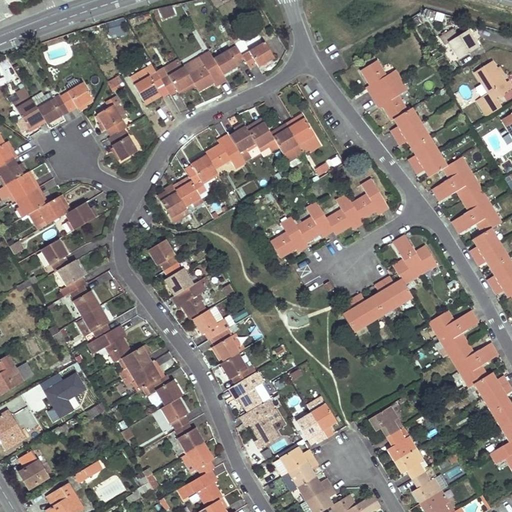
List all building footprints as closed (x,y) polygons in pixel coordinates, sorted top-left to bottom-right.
[(468,30),(459,36),(455,29),(441,38),(445,45),(450,41),(460,58),(479,47),(468,30)] [(251,41),(239,48),(242,55),(255,48),(251,41)] [(255,48),(242,55),(245,59),(250,68),(257,64),(259,67),(274,58),(265,42),(255,48)] [(237,45),(214,59),(223,75),(239,66),(238,63),(245,59),(242,55),(239,48),(237,45)] [(201,58),(185,67),(189,75),(193,82),(196,86),(199,91),(214,83),(218,80),(220,84),(226,81),(223,75),(214,59),(210,52),(201,57),(201,58)] [(178,60),(157,72),(162,80),(183,68),(178,60)] [(494,60),(476,71),(489,94),(492,92),(496,99),(511,88),(511,84),(510,81),(507,83),(502,74),(498,67),(494,60)] [(378,61),(361,71),(370,85),(372,89),(368,91),(372,98),(401,80),(395,70),(387,75),(378,61)] [(183,68),(162,80),(165,85),(171,95),(178,91),(193,82),(189,75),(185,67),(183,68)] [(157,72),(134,85),(143,101),(159,92),(157,89),(165,85),(162,80),(157,72)] [(117,77),(108,83),(111,87),(119,82),(117,77)] [(81,84),(79,80),(77,80),(67,85),(66,87),(69,92),(81,84)] [(401,80),(372,98),(377,105),(380,102),(383,106),(392,121),(394,120),(397,118),(409,111),(400,95),(407,90),(401,80)] [(193,82),(178,91),(181,95),(196,86),(193,82)] [(93,99),(84,83),(81,84),(69,92),(61,96),(69,109),(75,105),(77,108),(78,108),(85,103),(93,99)] [(60,95),(38,108),(41,113),(45,119),(47,124),(63,116),(62,113),(69,109),(61,96),(60,95)] [(24,101),(14,106),(30,132),(40,126),(38,123),(34,117),(41,113),(38,108),(32,98),(26,102),(24,101)] [(119,102),(114,105),(123,120),(128,117),(119,102)] [(114,105),(97,115),(102,122),(106,130),(108,129),(112,136),(111,136),(115,144),(112,146),(122,161),(138,152),(124,129),(127,127),(123,120),(114,105)] [(409,111),(397,118),(401,125),(398,126),(391,131),(396,138),(422,122),(413,109),(409,111)] [(41,113),(34,117),(38,123),(45,119),(41,113)] [(511,113),(503,118),(511,133),(511,113)] [(321,145),(303,114),(294,120),(296,123),(298,128),(292,132),(299,145),(304,153),(310,149),(311,151),(321,145)] [(262,119),(256,122),(260,130),(267,126),(262,119)] [(102,122),(97,125),(102,133),(106,130),(102,122)] [(256,122),(247,128),(258,146),(260,152),(270,146),(268,143),(275,139),(270,132),(267,126),(260,130),(256,122)] [(422,122),(396,138),(400,145),(407,141),(410,139),(414,147),(430,137),(422,122)] [(243,123),(233,129),(235,132),(238,136),(232,140),(240,153),(246,149),(248,152),(258,146),(247,128),(243,123)] [(286,123),(280,127),(285,136),(292,132),(289,127),(286,123)] [(296,123),(289,127),(292,132),(298,128),(296,123)] [(280,127),(270,132),(275,139),(289,163),(298,157),(293,148),(299,145),(292,132),(285,136),(280,127)] [(235,132),(229,135),(232,140),(238,136),(235,132)] [(0,133),(0,167),(6,164),(2,158),(6,155),(11,153),(0,133)] [(219,144),(205,152),(207,154),(215,169),(231,160),(236,169),(246,163),(245,161),(240,153),(232,140),(229,135),(229,134),(221,138),(223,141),(219,144)] [(430,137),(414,147),(418,153),(416,155),(409,159),(413,167),(439,152),(430,137)] [(304,153),(299,145),(293,148),(298,157),(304,153)] [(246,149),(240,153),(245,161),(251,157),(248,152),(246,149)] [(439,152),(413,167),(418,174),(425,170),(427,168),(431,176),(443,168),(448,166),(439,152)] [(192,167),(185,171),(189,177),(195,186),(218,172),(215,169),(207,154),(190,164),(192,167)] [(289,163),(293,169),(302,164),(298,157),(289,163)] [(448,166),(443,168),(449,179),(433,189),(436,195),(473,173),(463,157),(448,166)] [(6,164),(0,167),(0,172),(1,175),(0,175),(0,179),(4,186),(24,175),(19,166),(14,169),(9,171),(6,164)] [(316,169),(319,175),(329,169),(326,164),(316,169)] [(218,172),(195,186),(199,193),(205,190),(202,184),(219,175),(218,172)] [(28,173),(24,175),(4,186),(9,196),(13,194),(16,201),(28,194),(24,187),(29,185),(33,182),(28,173)] [(473,173),(436,195),(440,201),(457,192),(463,201),(482,189),(473,173)] [(189,177),(180,183),(182,186),(185,192),(179,195),(186,208),(189,206),(192,204),(194,206),(203,201),(199,193),(195,186),(189,177)] [(367,194),(352,203),(363,220),(377,211),(381,208),(383,212),(389,208),(372,179),(361,185),(367,194)] [(29,185),(24,187),(28,194),(33,191),(29,185)] [(322,195),(324,188),(316,185),(313,192),(322,195)] [(182,186),(175,190),(179,195),(185,192),(182,186)] [(482,189),(463,201),(469,211),(452,221),(456,227),(492,205),(482,189)] [(175,190),(166,195),(169,200),(179,195),(175,190)] [(33,191),(28,194),(32,200),(36,197),(33,191)] [(164,192),(158,196),(174,224),(190,214),(186,208),(179,195),(169,200),(166,195),(164,192)] [(28,194),(16,201),(20,206),(16,209),(22,218),(39,208),(46,204),(41,195),(36,197),(32,200),(28,194)] [(342,210),(327,218),(334,231),(337,235),(351,226),(355,224),(357,228),(364,223),(363,220),(352,203),(347,194),(336,200),(342,210)] [(46,204),(39,208),(43,216),(35,221),(39,229),(60,217),(56,210),(60,208),(64,205),(59,196),(46,204)] [(312,217),(297,226),(307,243),(322,234),(326,231),(328,235),(334,231),(327,218),(317,202),(307,208),(312,217)] [(84,203),(78,207),(82,214),(88,211),(84,203)] [(492,205),(456,227),(460,233),(477,223),(483,234),(492,228),(502,222),(492,205)] [(82,214),(78,207),(65,214),(69,221),(66,223),(72,231),(96,217),(91,209),(88,211),(82,214)] [(60,208),(56,210),(60,217),(64,214),(60,208)] [(286,233),(271,241),(282,258),(295,250),(299,248),(302,251),(309,247),(307,243),(297,226),(291,217),(280,224),(286,233)] [(483,234),(475,238),(479,245),(477,246),(470,251),(474,258),(500,243),(492,228),(483,234)] [(406,234),(399,238),(422,275),(437,265),(426,245),(416,251),(406,234)] [(7,240),(11,245),(15,243),(12,237),(7,240)] [(59,238),(41,249),(50,265),(52,264),(56,271),(58,270),(70,263),(66,256),(68,255),(59,238)] [(399,238),(393,242),(402,259),(393,265),(401,278),(403,281),(405,285),(422,275),(399,238)] [(15,243),(11,245),(16,254),(25,248),(20,240),(15,243)] [(166,240),(148,250),(158,266),(161,264),(165,270),(179,262),(166,240)] [(500,243),(474,258),(479,265),(486,262),(489,260),(493,267),(509,257),(500,243)] [(511,262),(509,257),(493,267),(497,274),(495,276),(488,280),(492,287),(511,275),(511,262)] [(70,263),(58,270),(67,285),(68,285),(73,292),(86,285),(87,284),(82,277),(85,275),(76,260),(70,263)] [(179,262),(165,270),(169,278),(166,280),(175,295),(192,285),(179,262)] [(390,275),(383,280),(399,306),(413,297),(405,285),(403,281),(396,285),(394,283),(390,275)] [(511,275),(492,287),(497,295),(504,291),(506,289),(510,296),(511,295),(511,294),(511,275)] [(175,295),(171,297),(175,304),(179,302),(181,306),(190,321),(193,319),(207,311),(198,295),(207,290),(205,286),(209,284),(205,277),(192,285),(175,295)] [(30,279),(18,286),(21,290),(33,283),(30,279)] [(383,280),(375,284),(379,292),(381,295),(374,299),(384,315),(399,306),(383,280)] [(329,282),(323,286),(327,293),(333,289),(329,282)] [(71,293),(75,300),(74,301),(83,317),(101,306),(92,291),(89,292),(86,285),(73,292),(71,293)] [(230,285),(224,288),(229,297),(235,293),(232,287),(230,285)] [(361,293),(354,297),(369,324),(384,315),(374,299),(367,303),(366,300),(361,293)] [(354,297),(346,302),(350,309),(352,312),(345,316),(354,332),(369,324),(354,297)] [(101,306),(83,317),(92,332),(93,331),(97,338),(111,330),(108,323),(110,322),(101,306)] [(207,311),(193,319),(202,335),(204,334),(208,340),(210,339),(213,337),(226,330),(229,328),(225,319),(217,323),(208,310),(207,311)] [(234,322),(248,318),(246,310),(232,314),(234,322)] [(449,310),(430,322),(439,338),(475,316),(472,310),(454,320),(449,310)] [(475,316),(439,338),(449,354),(468,342),(463,333),(479,323),(475,316)] [(97,338),(88,344),(93,354),(107,346),(115,362),(119,359),(133,352),(124,337),(122,332),(125,331),(121,324),(111,330),(97,338)] [(58,325),(51,329),(58,341),(65,338),(60,330),(58,325)] [(226,330),(213,337),(218,344),(214,346),(224,361),(238,352),(230,337),(226,330)] [(236,334),(230,337),(238,352),(244,349),(236,334)] [(439,338),(434,342),(444,357),(449,354),(439,338)] [(468,342),(449,354),(459,371),(495,349),(491,343),(474,353),(468,342)] [(133,352),(119,359),(125,369),(120,372),(124,379),(145,366),(142,359),(147,356),(151,354),(146,344),(133,352)] [(495,349),(459,371),(469,387),(474,384),(488,375),(482,366),(499,355),(495,349)] [(224,361),(221,363),(230,379),(233,377),(237,384),(249,377),(245,370),(248,369),(238,352),(224,361)] [(8,356),(0,360),(0,394),(34,374),(27,362),(16,368),(8,356)] [(147,356),(142,359),(145,366),(151,363),(147,356)] [(151,363),(145,366),(149,373),(155,370),(151,363)] [(145,366),(124,379),(127,385),(133,383),(138,392),(153,383),(164,377),(159,368),(155,370),(149,373),(145,366)] [(248,369),(245,370),(249,377),(256,372),(253,366),(248,369)] [(299,369),(289,373),(292,381),(302,377),(299,369)] [(237,384),(230,388),(233,394),(237,392),(239,397),(248,411),(264,401),(256,387),(264,381),(258,371),(256,372),(249,377),(237,384)] [(164,377),(153,383),(157,389),(156,390),(165,406),(179,397),(183,395),(174,380),(171,381),(167,375),(164,377)] [(488,375),(474,384),(483,399),(508,383),(503,375),(496,380),(494,381),(489,375),(488,375)] [(48,379),(22,394),(33,412),(47,404),(46,403),(58,396),(48,379)] [(511,389),(508,383),(483,399),(492,413),(507,404),(503,397),(506,395),(511,391),(511,389)] [(165,406),(162,408),(170,423),(172,422),(176,429),(189,422),(186,415),(188,413),(179,397),(165,406)] [(405,398),(399,401),(402,406),(408,403),(405,398)] [(248,411),(240,416),(243,422),(247,420),(250,425),(258,439),(254,442),(259,449),(274,440),(269,433),(275,429),(266,414),(274,409),(269,399),(264,401),(248,411)] [(102,401),(86,410),(91,418),(106,409),(102,401)] [(397,402),(391,406),(399,418),(399,419),(403,417),(402,410),(397,402)] [(326,403),(311,412),(327,437),(334,433),(330,426),(337,422),(326,403)] [(507,404),(492,413),(500,427),(511,420),(511,409),(511,410),(507,404)] [(391,406),(369,419),(376,431),(382,428),(387,437),(400,429),(395,419),(399,418),(391,406)] [(9,411),(0,416),(0,442),(3,441),(7,448),(25,437),(9,411)] [(310,444),(318,439),(319,442),(327,437),(311,412),(301,418),(297,420),(306,436),(310,444)] [(399,418),(395,419),(400,429),(404,426),(399,419),(399,418)] [(511,420),(500,427),(509,442),(511,440),(511,420)] [(66,422),(49,432),(53,440),(64,434),(62,432),(70,428),(66,422)] [(189,422),(176,429),(176,430),(179,437),(178,438),(187,453),(205,443),(196,427),(194,429),(189,422)] [(404,426),(400,429),(405,438),(409,435),(404,426)] [(129,427),(123,431),(127,439),(134,435),(129,427)] [(275,429),(269,433),(274,440),(280,437),(275,429)] [(400,429),(387,437),(392,445),(387,448),(394,460),(416,447),(409,435),(405,438),(400,429)] [(511,440),(509,442),(490,454),(496,463),(505,458),(511,470),(511,440)] [(205,443),(187,453),(196,469),(198,468),(201,475),(212,468),(216,467),(212,460),(214,459),(205,443)] [(296,447),(279,458),(288,473),(315,456),(310,449),(302,453),(300,455),(296,447)] [(424,460),(416,447),(394,460),(402,473),(407,470),(412,479),(426,471),(421,462),(424,460)] [(263,461),(271,457),(268,450),(260,454),(263,461)] [(33,451),(20,459),(23,464),(26,468),(21,471),(20,472),(30,488),(49,477),(33,451)] [(187,453),(182,456),(191,472),(196,469),(187,453)] [(315,456),(288,473),(297,487),(314,477),(310,470),(312,469),(319,464),(315,456)] [(279,458),(275,461),(283,476),(288,473),(279,458)] [(98,461),(89,467),(94,474),(103,469),(98,461)] [(89,467),(76,475),(80,483),(94,474),(89,467)] [(149,467),(143,471),(147,477),(153,473),(149,467)] [(201,475),(184,485),(189,496),(198,490),(207,506),(223,496),(224,496),(215,482),(213,478),(217,476),(212,468),(201,475)] [(431,468),(426,471),(431,480),(434,478),(436,477),(431,468)] [(143,471),(135,477),(140,486),(149,481),(147,477),(143,471)] [(431,480),(426,471),(412,479),(417,488),(413,491),(419,502),(441,489),(434,478),(431,480)] [(153,473),(147,477),(149,481),(153,488),(154,489),(160,485),(153,473)] [(314,477),(297,487),(305,501),(332,485),(327,478),(320,482),(318,484),(314,477)] [(140,486),(138,488),(142,495),(153,488),(149,481),(140,486)] [(70,483),(48,496),(54,506),(48,510),(48,511),(78,511),(85,508),(70,483)] [(184,485),(178,488),(184,498),(189,496),(184,485)] [(332,485),(305,501),(312,511),(321,511),(331,506),(327,499),(329,498),(337,493),(332,485)] [(449,502),(441,489),(419,502),(425,511),(450,511),(446,504),(449,502)] [(333,504),(331,506),(334,511),(357,511),(376,500),(373,494),(356,504),(350,494),(333,504)] [(207,506),(199,510),(199,511),(222,511),(220,508),(224,506),(228,504),(223,496),(207,506)] [(371,511),(380,507),(376,500),(357,511),(371,511)]
